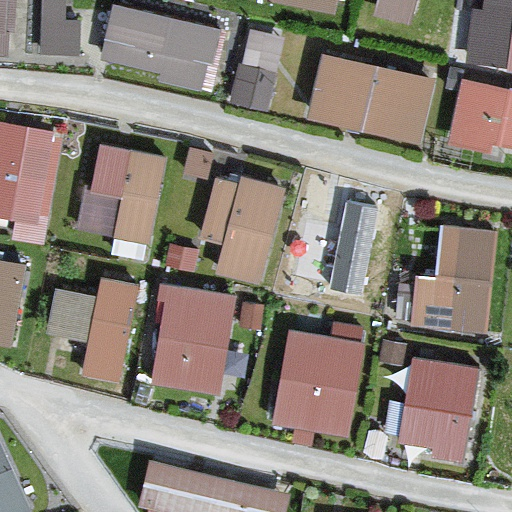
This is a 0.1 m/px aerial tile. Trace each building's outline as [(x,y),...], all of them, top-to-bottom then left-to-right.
[(0,0),(0,43),(12,43),(11,0),(0,0)] [(71,49),(75,0),(37,0),(33,45),(71,49)] [(114,0),(101,54),(211,81),(226,20),(143,0),(114,0)] [(373,0),(372,6),(412,19),(418,0),(373,0)] [(511,0),(476,0),(473,60),(511,62),(511,0)] [(323,40),(306,109),(421,137),(438,68),(323,40)] [(233,92),(267,101),(280,54),(247,45),(233,92)] [(511,143),(511,77),(457,72),(450,137),(511,143)] [(0,207),(16,208),(14,233),(54,235),(61,117),(0,113),(0,207)] [(114,245),(152,250),(167,145),(95,135),(83,221),(117,226),(114,245)] [(226,235),(218,265),(264,277),(289,180),(217,162),(200,228),(226,235)] [(347,190),(331,280),(365,286),(381,196),(347,190)] [(434,269),(416,266),(409,315),(486,327),(502,222),(443,213),(434,269)] [(0,336),(18,339),(30,255),(0,250),(0,336)] [(101,267),(84,368),(126,375),(143,274),(101,267)] [(224,387),(240,286),(164,274),(148,375),(224,387)] [(87,329),(95,287),(57,281),(49,322),(87,329)] [(348,433),(369,333),(290,317),(269,416),(348,433)] [(465,454),(487,363),(416,346),(393,436),(465,454)] [(0,511),(33,511),(0,420),(0,511)] [(158,451),(141,511),(288,511),(295,489),(158,451)]
